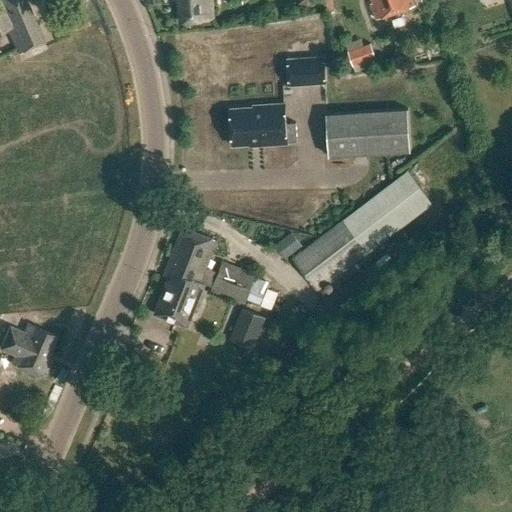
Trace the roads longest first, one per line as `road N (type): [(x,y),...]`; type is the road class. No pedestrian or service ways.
road 1 (tertiary): [(26,511),(142,239),(148,87),(120,0)]
road 2 (track): [(232,511),(511,275)]
